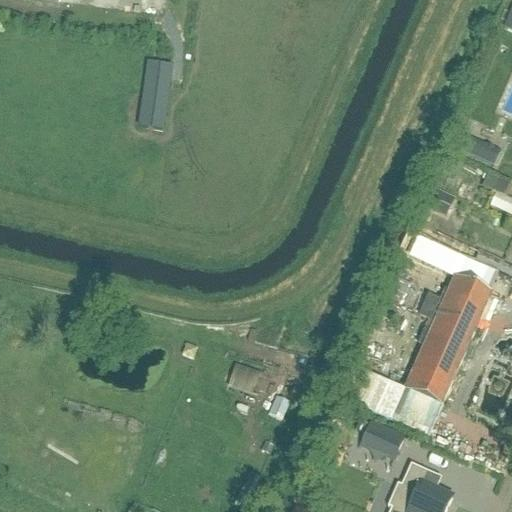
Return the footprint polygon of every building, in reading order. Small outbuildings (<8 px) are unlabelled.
[(147,65),(139,130),(162,133),(171,69),(147,65)] [(459,154),(493,169),(499,155),(466,140),(459,154)] [(435,216),(428,233),(444,240),(451,223),(435,216)] [(393,270),(438,292),(450,266),(406,244),(393,270)] [(405,394),(441,410),(491,298),(454,282),(448,294),(444,293),(439,305),(428,299),(419,319),(429,324),(418,348),(424,350),(405,394)] [(241,375),(238,391),(258,395),(261,379),(241,375)] [(387,387),(373,419),(427,443),(441,410),(405,394),(387,387)] [(275,400),(268,417),(281,423),(289,406),(275,400)] [(369,424),(357,449),(393,466),(404,440),(369,424)] [(420,488),(426,476),(410,469),(401,490),(397,489),(387,511),(389,511),(447,511),(452,502),(420,488)]
